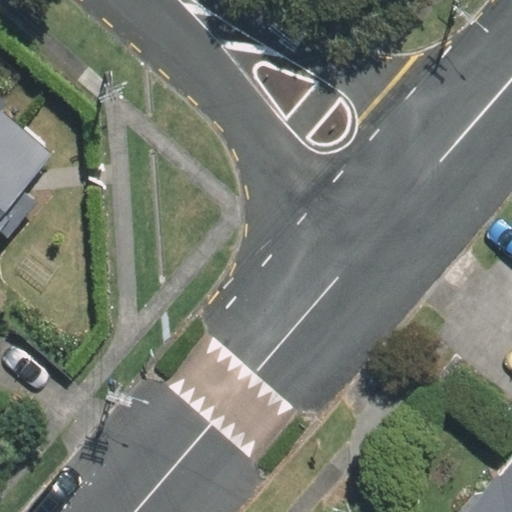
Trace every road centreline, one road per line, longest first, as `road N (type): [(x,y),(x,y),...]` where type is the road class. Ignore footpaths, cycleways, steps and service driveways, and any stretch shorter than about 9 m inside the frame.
road 1 (residential): [(137,511),(419,191)]
road 2 (residential): [(190,0),(419,191)]
road 3 (residential): [(419,191),(511,84)]
